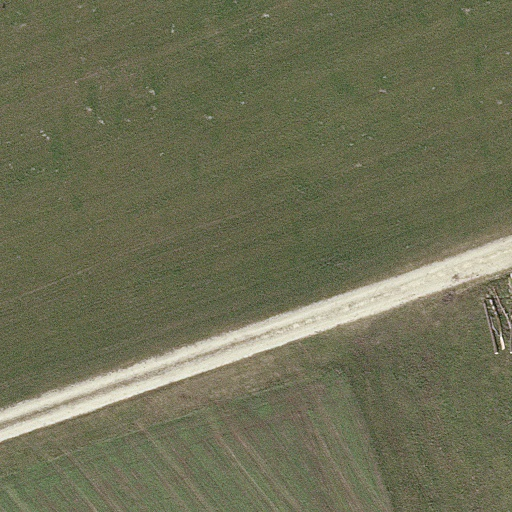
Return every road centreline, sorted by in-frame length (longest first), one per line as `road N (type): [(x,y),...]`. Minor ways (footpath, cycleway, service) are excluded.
road 1 (track): [(0,427),(317,315)]
road 2 (track): [(511,243),(317,315)]
